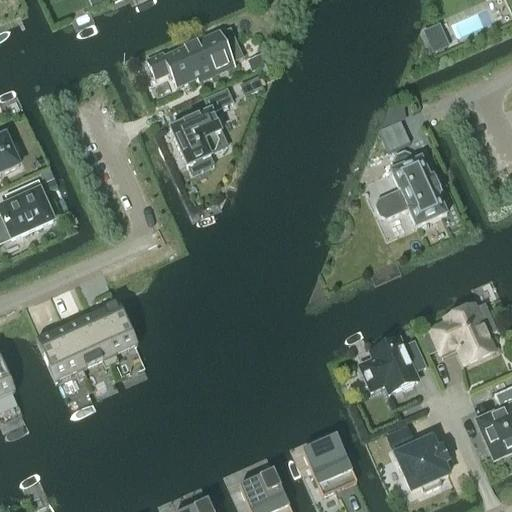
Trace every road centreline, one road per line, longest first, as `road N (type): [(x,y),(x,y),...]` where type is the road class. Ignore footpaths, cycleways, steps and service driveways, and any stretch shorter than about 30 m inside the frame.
road 1 (residential): [(96,112),(151,239),(0,307)]
road 2 (residential): [(442,399),(492,511)]
